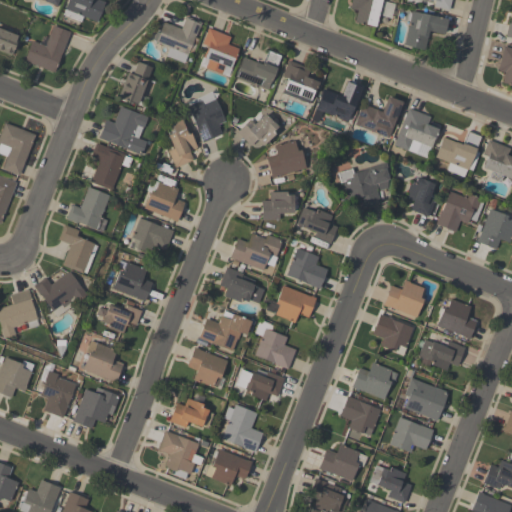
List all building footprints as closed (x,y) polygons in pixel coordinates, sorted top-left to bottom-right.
[(101,0),(104,1),(97,22),(65,9),(68,0),(101,0)] [(379,0),(374,26),(353,22),(356,10),(348,8),(350,0),(379,0)] [(450,0),(448,11),(432,8),(434,0),(450,0)] [(423,49),(403,44),(408,21),(403,20),(406,10),(411,11),(420,13),(420,12),(447,19),(443,34),(428,31),(423,49)] [(166,56),(169,47),(155,42),(155,41),(153,40),(156,31),(159,32),(163,22),(181,29),(186,16),(201,22),(199,27),(195,37),(199,38),(193,54),(188,52),(184,63),(166,56)] [(23,61),(53,72),(68,31),(51,25),(44,45),(31,40),(23,61)] [(230,37),(227,44),(239,49),(231,68),(224,65),(221,73),(205,67),(208,59),(204,57),(208,45),(202,43),(208,28),(230,37)] [(9,55),(0,51),(0,29),(17,36),(9,55)] [(497,70),(503,46),(511,48),(511,84),(501,82),(504,72),(497,70)] [(267,90),(235,77),(243,57),(255,62),(256,62),(261,64),(262,62),(263,62),(268,50),(280,55),(275,67),(277,68),(267,90)] [(281,93),(287,78),(282,76),(288,60),(309,69),(306,77),(318,82),(316,86),(315,86),(309,103),(281,93)] [(117,97),(128,72),(132,74),(138,62),(152,67),(136,105),(117,97)] [(347,121),(321,111),(317,122),(310,120),(322,88),(340,96),(346,80),(361,86),(354,104),(347,121)] [(225,122),(218,124),(219,127),(221,134),(202,142),(196,129),(197,129),(187,107),(188,106),(186,102),(211,92),(214,99),(215,99),(225,122)] [(387,138),(353,124),(362,103),(381,111),(387,96),(401,101),(395,118),(394,118),(391,125),(392,126),(387,138)] [(105,120),(113,123),(120,107),(138,114),(138,113),(147,117),(143,128),(142,128),(138,138),(146,141),(141,155),(98,138),(105,120)] [(427,123),(438,127),(430,147),(418,142),(414,153),(406,150),(406,151),(393,145),(407,108),(429,116),(427,123)] [(262,146),(256,139),(250,145),(236,132),(249,119),(254,124),(264,113),(271,121),(272,120),(277,126),(272,131),(274,133),(262,146)] [(175,168),(168,151),(174,149),(168,135),(165,127),(170,124),(170,123),(181,119),(185,128),(187,133),(190,132),(197,148),(189,152),(193,160),(175,168)] [(3,122),(0,131),(0,144),(9,147),(0,169),(18,176),(34,134),(3,122)] [(446,170),(448,162),(435,157),(443,137),(461,144),(466,131),(479,136),(474,148),(475,148),(474,150),(479,152),(471,171),(467,169),(467,170),(466,169),(463,177),(446,170)] [(509,148),(506,155),(511,157),(511,176),(511,179),(502,175),(500,182),(488,177),(490,171),(482,167),(487,156),(481,154),(487,139),(509,148)] [(271,178),(265,158),(276,155),(273,145),(279,143),(279,144),(293,140),(296,150),(300,149),(305,167),(297,170),(297,171),(293,172),(292,171),(282,174),(282,175),(279,176),(279,175),(276,176),(271,178)] [(111,190),(90,181),(98,160),(90,157),(95,143),(125,155),(124,156),(132,159),(128,168),(121,165),(111,190)] [(346,201),(344,195),(343,195),(340,186),(342,186),(341,182),(339,183),(336,172),(351,168),(352,173),(366,169),(366,168),(385,162),(387,170),(386,170),(390,186),(375,191),(378,202),(359,208),(357,198),(346,201)] [(0,176),(16,183),(0,221),(0,176)] [(413,201),(405,197),(411,182),(414,183),(417,176),(423,179),(423,180),(433,184),(428,197),(434,199),(427,216),(409,209),(413,201)] [(158,182),(172,187),(178,189),(174,198),(184,202),(177,222),(171,220),(172,219),(144,208),(151,190),(155,191),(158,182)] [(65,219),(71,204),(80,208),(88,187),(109,196),(100,218),(106,220),(102,232),(77,222),(76,223),(65,219)] [(261,220),(260,200),(269,200),(269,192),(286,191),(286,195),(293,194),(293,202),(292,202),(293,213),(278,213),(278,220),(261,220)] [(459,220),(454,232),(434,224),(440,210),(441,210),(448,191),(466,198),(468,194),(480,198),(479,201),(483,202),(475,221),(468,219),(466,223),(459,220)] [(302,207),(314,212),(315,209),(331,215),(328,223),(336,227),(329,244),(313,238),(315,232),(301,227),(302,226),(301,226),(299,227),(297,226),(297,224),(295,223),(302,207)] [(511,221),(511,231),(510,237),(511,237),(508,243),(499,239),(495,249),(475,241),(477,236),(478,236),(489,208),(507,216),(506,219),(511,221)] [(135,248),(139,241),(131,238),(139,218),(158,225),(173,230),(164,252),(152,247),(149,254),(135,248)] [(97,246),(86,273),(83,272),(82,273),(61,265),(70,244),(57,239),(63,224),(78,230),(76,235),(80,237),(80,238),(94,243),(94,244),(97,246)] [(262,271),(234,259),(233,260),(228,258),(236,238),(246,242),(250,233),(255,235),(255,236),(264,239),(265,235),(281,241),(274,257),(268,255),(262,271)] [(318,289),(304,283),(304,282),(285,275),(296,248),(317,256),(314,264),(326,269),(318,289)] [(142,278),(151,282),(144,301),(141,300),(141,299),(112,288),(119,270),(123,272),(126,262),(146,269),(142,278)] [(262,289),(257,303),(248,299),(247,302),(240,299),(239,302),(223,296),(226,288),(218,285),(225,267),(242,273),(241,276),(254,280),(252,284),(253,285),(253,286),(262,289)] [(50,285),(69,271),(80,287),(81,287),(87,295),(56,317),(40,295),(39,295),(33,286),(45,277),(50,285)] [(390,285),(400,290),(404,280),(408,281),(407,282),(423,288),(419,298),(422,299),(415,317),(387,306),(387,307),(382,305),(390,285)] [(315,298),(307,317),(297,313),(293,323),(288,321),(289,321),(274,315),(274,314),(264,310),(268,299),(276,302),(282,286),(309,296),(310,296),(315,298)] [(9,294),(27,289),(30,299),(36,319),(35,320),(37,326),(28,329),(27,323),(12,328),(14,334),(2,338),(0,329),(0,308),(12,304),(9,294)] [(469,306),(466,316),(468,316),(467,318),(475,322),(468,339),(463,337),(463,336),(435,326),(443,307),(446,309),(450,299),(469,306)] [(101,322),(104,315),(105,315),(108,305),(122,309),(124,304),(140,310),(135,325),(128,323),(127,326),(125,325),(122,333),(106,327),(108,324),(101,322)] [(250,321),(245,335),(239,333),(237,339),(236,339),(231,351),(197,337),(205,318),(216,323),(219,315),(221,316),(223,311),(250,321)] [(402,355),(379,345),(382,338),(371,334),(379,314),(392,319),(392,320),(412,328),(404,348),(402,355)] [(261,336),(253,333),(258,320),(272,325),(270,331),(286,337),(283,345),(294,349),(287,369),(272,364),(273,363),(253,355),(261,336)] [(445,370),(430,364),(431,362),(430,362),(428,366),(419,363),(421,357),(417,356),(423,339),(431,342),(432,342),(438,344),(440,339),(447,342),(447,341),(463,347),(456,366),(448,363),(445,370)] [(122,364),(115,383),(82,370),(89,353),(85,352),(90,340),(116,351),(112,360),(122,364)] [(196,371),(186,366),(193,347),(198,349),(198,350),(226,361),(219,379),(216,387),(212,386),(212,387),(198,382),(192,380),(196,371)] [(24,391),(14,388),(10,398),(0,393),(0,367),(4,357),(21,364),(22,360),(33,364),(30,371),(31,372),(25,387),(24,391)] [(350,387),(358,367),(368,371),(371,362),(375,363),(374,364),(390,370),(390,371),(396,373),(392,384),(389,383),(383,399),(355,388),(355,389),(350,387)] [(283,378),(276,397),(267,393),(264,401),(248,395),(250,392),(243,389),(243,388),(234,385),(241,370),(250,373),(250,372),(254,374),(256,369),(266,373),(266,371),(283,378)] [(42,410),(47,398),(39,395),(44,382),(43,382),(47,370),(57,374),(56,377),(74,384),(67,404),(68,404),(62,418),(42,410)] [(403,407),(407,396),(403,395),(410,378),(433,387),(434,387),(447,392),(436,421),(431,419),(431,418),(403,407)] [(72,421),(85,389),(94,393),(96,387),(118,396),(114,406),(111,415),(107,413),(105,419),(104,423),(94,419),(91,429),(72,421)] [(369,436),(362,433),(361,434),(347,428),(350,420),(338,416),(346,396),(360,401),(359,402),(379,410),(369,436)] [(175,403),(183,406),(186,398),(202,404),(201,407),(207,410),(207,412),(212,414),(207,427),(201,425),(200,427),(187,422),(185,428),(168,421),(175,403)] [(254,452),(220,439),(227,420),(222,418),(227,407),(232,409),(234,404),(255,413),(249,428),(261,433),(254,452)] [(511,444),(510,444),(511,438),(511,435),(501,431),(509,411),(511,412),(511,444)] [(432,430),(424,450),(412,445),(409,453),(387,444),(398,417),(418,425),(418,424),(432,430)] [(164,465),(168,454),(156,450),(164,431),(197,444),(193,454),(202,458),(199,465),(193,463),(189,474),(186,473),(183,479),(172,474),(173,471),(165,468),(164,465)] [(317,469),(325,449),(335,453),(339,443),(342,445),(341,445),(358,452),(357,453),(366,456),(362,466),(357,464),(350,481),(322,470),(322,471),(317,469)] [(235,476),(234,478),(232,477),(229,487),(223,484),(209,478),(209,477),(203,475),(208,464),(210,466),(217,449),(245,460),(250,462),(243,479),(235,476)] [(497,467),(500,460),(511,464),(511,488),(500,484),(498,489),(482,483),(489,464),(497,467)] [(0,463),(10,468),(7,475),(9,476),(8,479),(17,483),(15,489),(14,489),(9,502),(0,498),(0,463)] [(405,473),(402,481),(410,485),(403,503),(386,497),(389,490),(375,485),(375,484),(368,482),(375,465),(388,470),(389,467),(405,473)] [(324,511),(312,507),(315,499),(307,496),(314,478),(340,489),(338,494),(342,496),(341,497),(347,500),(342,511),(330,511),(329,510),(327,511),(324,511)] [(60,488),(54,501),(49,511),(20,511),(18,511),(22,502),(28,489),(35,492),(40,480),(60,488)] [(472,511),(470,511),(477,491),(482,493),(482,494),(510,505),(507,511),(472,511)] [(60,511),(68,495),(67,495),(68,492),(87,499),(83,509),(90,511),(60,511)] [(398,511),(361,511),(366,499),(398,511)]
